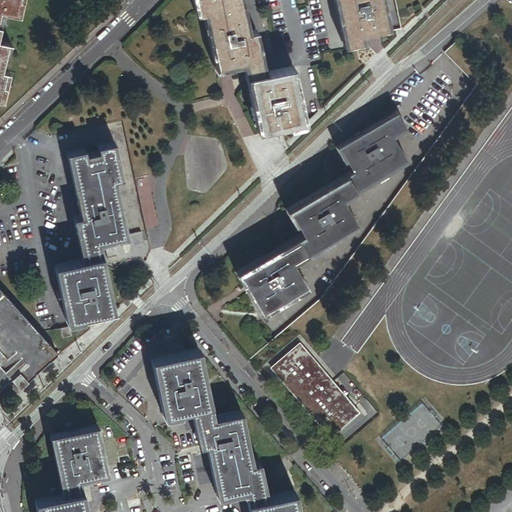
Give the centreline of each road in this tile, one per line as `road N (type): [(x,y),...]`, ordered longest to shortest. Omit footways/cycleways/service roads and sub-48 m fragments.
road 1 (residential): [(167,287),(388,76),(484,0)]
road 2 (residential): [(167,287),(357,511)]
road 3 (unknown): [(0,236),(8,266),(44,264),(15,122)]
road 4 (residential): [(0,136),(146,0)]
road 5 (residential): [(80,371),(145,430),(163,511)]
road 6 (residential): [(80,371),(167,287)]
